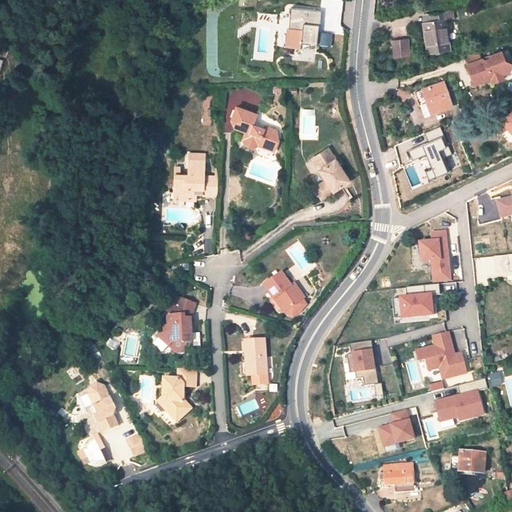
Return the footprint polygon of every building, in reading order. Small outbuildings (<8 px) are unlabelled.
[(321,11),(291,8),(287,48),(301,49),(317,45),(321,11)] [(455,19),(454,10),(447,11),(448,20),(455,19)] [(447,11),(431,14),(432,21),(423,23),(428,55),(449,51),(445,20),(448,20),(447,11)] [(422,15),(423,23),(432,21),(431,14),(422,15)] [(399,47),(384,45),(383,63),(398,64),(399,47)] [(480,58),(476,49),(463,54),(466,63),(480,58)] [(511,64),(506,49),(500,51),(504,60),(511,64)] [(508,71),(511,64),(504,60),(500,51),(488,55),(489,58),(484,59),(481,58),(480,58),(466,63),(465,63),(473,84),(489,77),(491,82),(502,78),(501,73),(508,71)] [(453,107),(444,81),(423,89),(428,103),(421,105),(425,116),(453,107)] [(134,93),(129,92),(127,102),(132,103),(133,101),(138,102),(138,97),(133,96),(134,93)] [(235,129),(246,133),(243,141),(245,146),(254,148),(260,146),(275,151),(279,140),(275,139),(278,130),(267,126),(266,129),(254,125),(258,115),(237,107),(232,122),(235,129)] [(511,113),(502,122),(511,132),(511,113)] [(433,177),(449,171),(442,151),(448,148),(441,128),(426,133),(429,143),(409,150),(413,159),(425,155),(433,177)] [(313,158),(327,179),(315,186),(323,198),(351,180),(330,148),(313,158)] [(188,175),(178,174),(174,174),(173,194),(184,194),(184,196),(195,197),(196,189),(202,189),(202,195),(217,195),(218,176),(214,176),(204,175),(205,161),(189,160),(188,175)] [(511,195),(497,197),(499,217),(511,216),(511,195)] [(452,280),(448,229),(430,230),(431,239),(420,239),(421,261),(431,260),(432,282),(452,280)] [(511,270),(511,253),(495,255),(496,272),(511,270)] [(265,286),(275,300),(279,297),(289,310),(285,313),(290,320),(302,312),(308,304),(304,299),(306,297),(296,283),(292,285),(283,272),(265,286)] [(408,287),(408,294),(401,295),(402,317),(435,315),(433,286),(408,287)] [(164,315),(165,327),(156,338),(175,353),(192,351),(190,342),(188,318),(191,303),(165,296),(160,312),(164,315)] [(275,300),(285,313),(289,310),(279,297),(275,300)] [(451,330),(432,334),(434,344),(416,348),(419,360),(426,359),(429,370),(440,368),(443,380),(468,375),(463,350),(455,352),(451,330)] [(372,340),(351,344),(352,352),(345,353),(350,382),(363,380),(364,385),(379,383),(372,340)] [(245,342),(246,364),(247,377),(252,377),(267,376),(265,341),(245,342)] [(439,369),(430,371),(431,378),(440,377),(439,369)] [(185,402),(185,388),(196,389),(197,370),(179,370),(178,380),(164,380),(163,399),(167,403),(168,412),(179,424),(194,410),(187,402),(185,402)] [(267,376),(252,377),(252,386),(268,385),(267,376)] [(443,381),(431,383),(431,391),(444,389),(443,381)] [(114,415),(116,409),(106,386),(98,384),(91,387),(99,404),(94,406),(97,414),(93,415),(102,433),(119,426),(114,415)] [(86,389),(94,406),(99,404),(91,387),(86,389)] [(459,421),(485,415),(480,389),(435,399),(440,423),(459,418),(459,421)] [(159,402),(168,412),(167,403),(163,399),(159,402)] [(423,430),(415,401),(399,405),(407,434),(423,430)] [(111,462),(99,435),(93,438),(106,465),(111,462)] [(148,450),(141,435),(129,440),(136,455),(148,450)] [(102,466),(106,465),(93,438),(89,440),(88,441),(87,443),(85,447),(85,449),(85,453),(85,456),(86,458),(89,461),(91,463),(94,465),(95,466),(96,465),(98,466),(102,466)] [(484,473),(486,453),(460,451),(458,474),(468,475),(469,471),(484,473)] [(404,466),(401,466),(385,467),(385,474),(385,481),(385,485),(395,484),(395,494),(414,493),(418,492),(417,477),(414,478),(413,466),(407,466),(404,466)]
